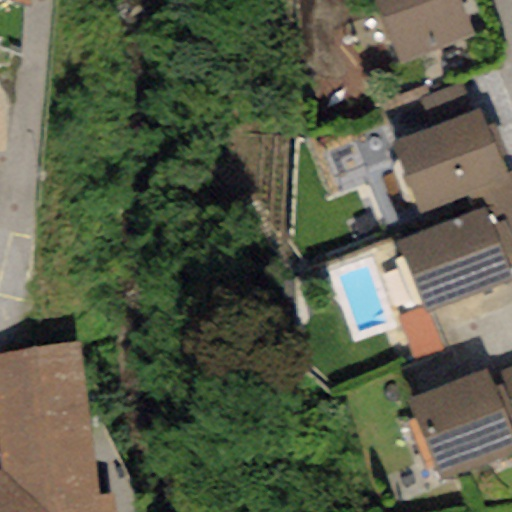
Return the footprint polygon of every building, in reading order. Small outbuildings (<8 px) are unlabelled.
[(350,0),(383,83),(455,56),(433,0),(350,0)] [(400,231),(490,192),(458,120),(369,159),(400,231)] [(360,270),(386,336),(478,300),(453,234),(360,270)] [(79,343),(0,353),(0,465),(1,470),(0,470),(0,511),(109,511),(107,496),(96,497),(79,343)] [(511,372),(489,381),(510,438),(511,437),(511,372)] [(489,381),(393,416),(421,492),(511,458),(511,444),(510,438),(489,381)]
